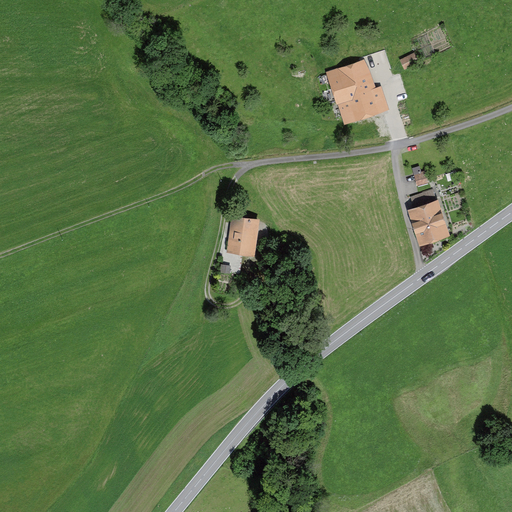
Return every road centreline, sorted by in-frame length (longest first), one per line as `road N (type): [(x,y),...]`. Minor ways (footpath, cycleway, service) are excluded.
road 1 (secondary): [(174,511),(286,381),(511,211)]
road 2 (track): [(169,195),(0,249)]
